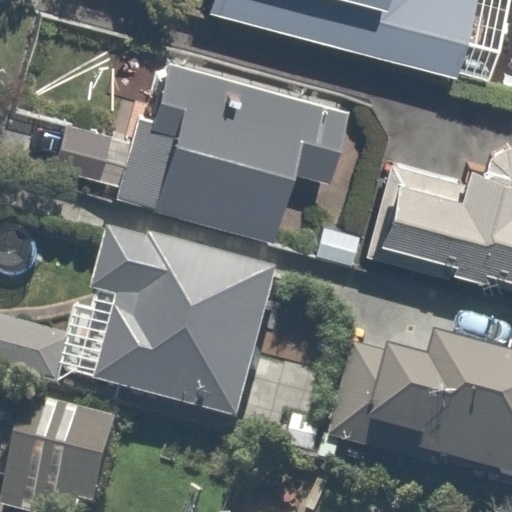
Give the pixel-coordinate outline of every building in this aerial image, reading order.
[(511,0),(221,0),(215,24),(487,98),(511,3),(511,0)] [(354,126),(157,68),(135,139),(188,155),(170,214),(289,249),(309,184),(335,192),(354,126)] [(396,187),(377,256),(511,292),(511,154),(492,149),(476,209),(396,187)] [(14,294),(0,346),(0,378),(262,449),(302,300),(127,253),(109,319),(14,294)] [(368,343),(336,449),(511,502),(511,334),(497,382),(368,343)] [(104,511),(128,448),(33,414),(0,505),(0,511),(104,511)]
